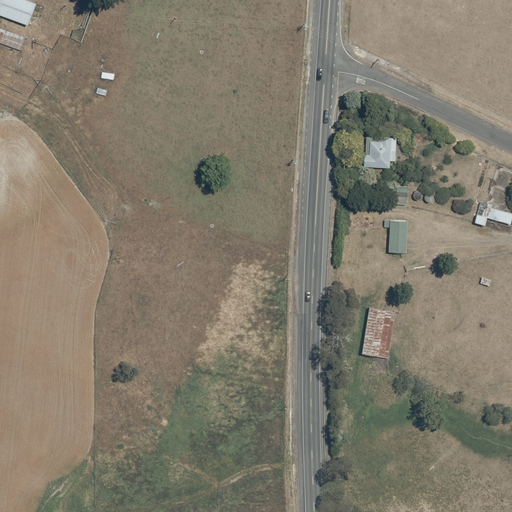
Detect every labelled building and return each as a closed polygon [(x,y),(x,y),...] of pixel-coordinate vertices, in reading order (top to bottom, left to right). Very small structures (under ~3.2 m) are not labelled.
[(38,4),(27,0),(0,0),(0,2),(0,14),(30,26),(38,4)] [(25,38),(0,28),(0,42),(21,50),(25,38)] [(397,135),(361,135),(361,167),(390,167),(390,161),(397,161),(397,135)] [(405,189),(388,189),(388,204),(405,204),(405,189)] [(508,223),(510,213),(489,208),(490,204),(485,203),(484,207),(474,205),(471,222),(481,224),(482,218),(508,223)] [(402,250),(403,220),(387,219),(386,249),(402,250)] [(489,278),(479,275),(477,283),(487,286),(489,278)] [(394,312),(369,308),(362,354),(387,358),(394,312)]
